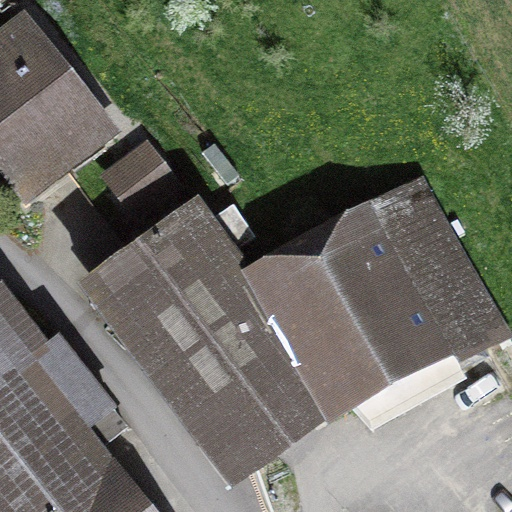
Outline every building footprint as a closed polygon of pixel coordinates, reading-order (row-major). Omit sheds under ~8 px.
[(98,136),(20,35),(0,50),(0,165),(23,195),(98,136)] [(191,210),(195,207),(134,127),(73,173),(134,253),(191,210)] [(272,275),(344,402),(346,406),(497,322),(421,188),(271,273),(272,275)] [(191,210),(134,253),(90,286),(142,354),(134,360),(231,488),(344,402),(272,275),(250,287),(191,210)] [(0,511),(62,511),(104,479),(87,457),(123,429),(60,349),(46,361),(0,302),(0,511)] [(62,511),(134,511),(107,477),(104,479),(62,511)]
